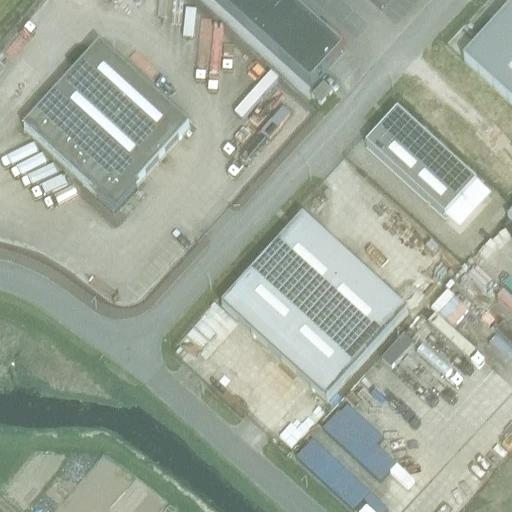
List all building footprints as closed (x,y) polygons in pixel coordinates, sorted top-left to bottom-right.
[(215,0),(215,1),(231,16),(245,0),(215,0)] [(245,0),(231,16),(247,30),(274,0),(245,0)] [(285,0),(274,0),(247,30),(263,45),(296,9),(285,0)] [(367,0),(381,12),(391,0),(367,0)] [(503,19),(464,62),(511,105),(511,3),(501,16),(503,19)] [(296,9),(263,45),(279,59),(312,23),(296,9)] [(312,23),(279,59),(311,89),(344,53),(312,23)] [(100,48),(24,132),(99,200),(97,201),(114,216),(137,191),(136,189),(190,130),(100,48)] [(311,98),(321,107),(333,93),(323,85),(311,98)] [(478,187),(398,114),(366,150),(446,222),(478,187)] [(304,219),(222,309),(239,325),(315,394),(326,404),(408,314),(308,223),(304,219)]
